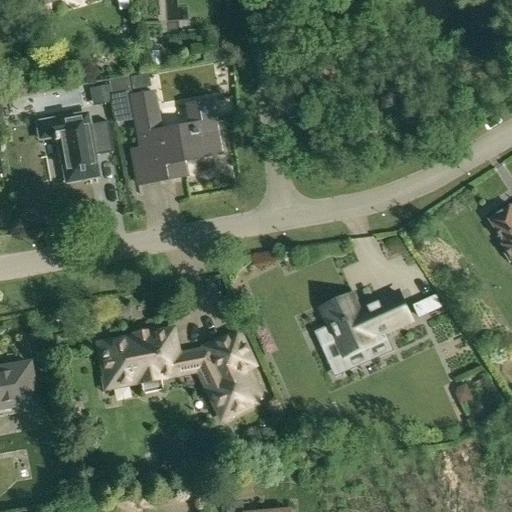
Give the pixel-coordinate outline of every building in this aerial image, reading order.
[(117,0),(119,11),(130,9),(127,0),(117,0)] [(230,45),(201,50),(204,63),(232,58),(230,45)] [(128,77),(108,80),(116,123),(132,121),(127,94),(131,93),(130,91),(128,78),(128,77)] [(108,86),(94,88),(97,106),(111,104),(108,86)] [(206,101),(186,105),(189,125),(160,130),(153,91),(131,95),(146,183),(186,176),(183,161),(218,155),(214,120),(210,121),(206,101)] [(59,164),(60,164),(64,186),(100,179),(96,156),(112,153),(107,122),(86,125),(85,117),(53,122),(52,120),(36,123),(39,139),(53,137),(53,141),(55,141),(59,164)] [(511,208),(511,206),(489,220),(504,244),(502,245),(505,250),(503,254),(509,262),(511,262),(511,208)] [(329,326),(316,332),(322,347),(336,341),(343,355),(353,351),(387,336),(386,332),(410,321),(398,293),(360,310),(353,296),(322,310),(329,326)] [(134,333),(135,338),(121,340),(117,340),(112,340),(108,342),(103,344),(99,345),(106,390),(139,383),(140,387),(142,392),(147,395),(152,396),(156,393),(159,389),(160,383),(159,379),(179,375),(179,373),(197,369),(221,423),(267,403),(237,333),(204,348),(205,351),(176,357),(171,331),(148,335),(147,331),(134,333)] [(0,408),(35,402),(28,364),(0,368),(0,408)] [(455,394),(459,403),(472,397),(467,384),(458,388),(455,394)]
